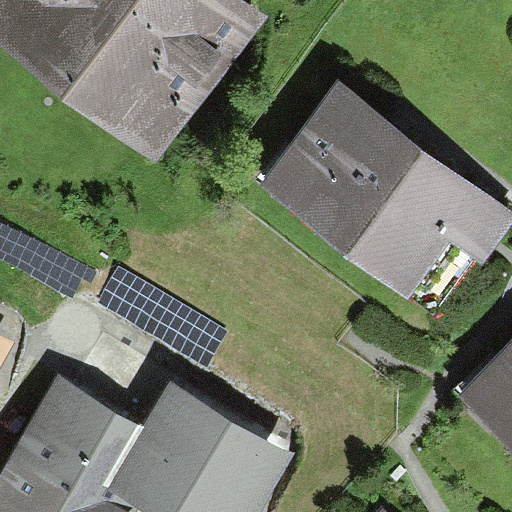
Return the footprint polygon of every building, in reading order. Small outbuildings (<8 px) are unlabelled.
[(0,0),(0,33),(157,156),(269,13),(252,0),(0,0)] [(483,257),(511,218),(511,205),(342,76),(262,180),(408,291),(452,233),(483,257)] [(0,369),(18,338),(0,328),(0,369)] [(511,336),(459,391),(511,441),(511,336)] [(160,511),(108,481),(143,422),(58,372),(0,468),(0,511),(160,511)] [(143,422),(108,481),(160,511),(255,511),(294,448),(171,375),(143,422)]
